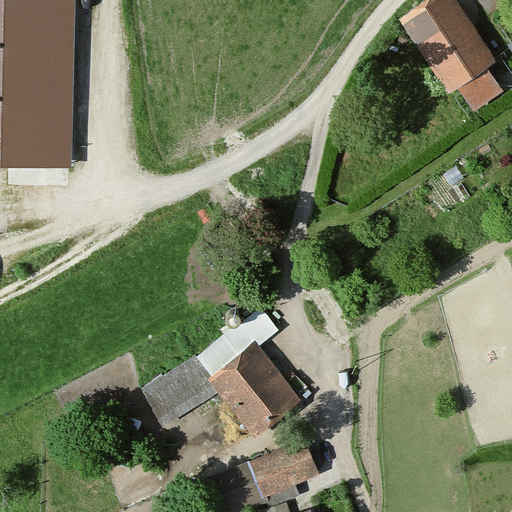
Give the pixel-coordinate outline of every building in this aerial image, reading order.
[(0,0),(0,158),(67,160),(72,0),(0,0)] [(492,64),(450,0),(422,0),(390,21),(440,97),(449,91),(464,115),(495,95),(480,72),(492,64)] [(511,41),(501,48),(511,64),(511,41)] [(203,379),(251,437),(293,402),(246,344),(203,379)] [(210,400),(189,362),(138,390),(159,428),(210,400)] [(225,511),(310,478),(297,443),(201,481),(213,511),(225,511)]
